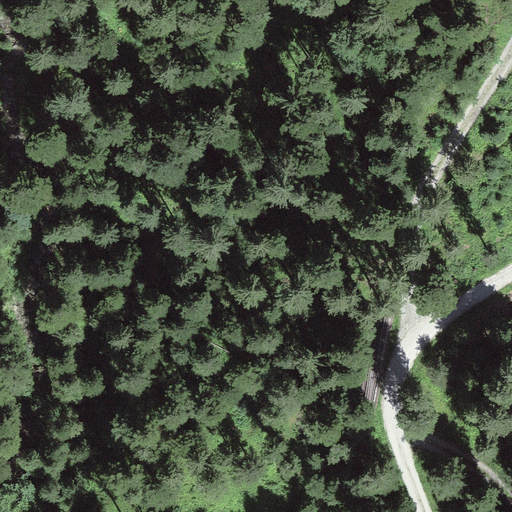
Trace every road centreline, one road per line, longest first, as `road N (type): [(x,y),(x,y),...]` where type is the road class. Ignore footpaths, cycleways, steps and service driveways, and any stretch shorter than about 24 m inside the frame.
road 1 (track): [(424,511),(390,411),(396,374),(409,353),(511,268)]
road 2 (track): [(409,353),(511,471)]
